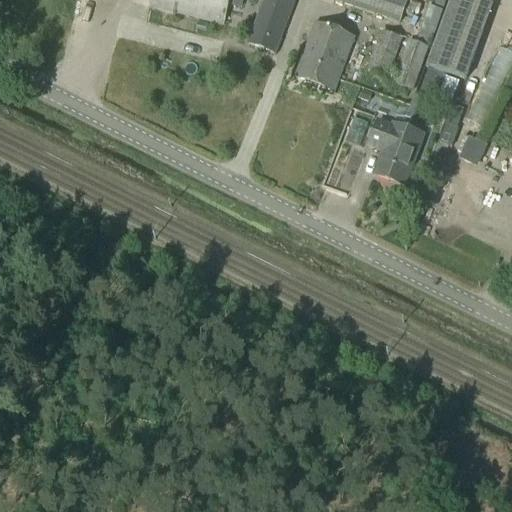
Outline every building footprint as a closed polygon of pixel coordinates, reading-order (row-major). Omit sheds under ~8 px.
[(228,0),(153,0),(152,9),(222,27),(228,0)] [(275,55),(295,0),(265,0),(248,45),(275,55)] [(333,0),(333,2),(361,12),(400,25),(401,23),(407,4),(408,0),(333,0)] [(466,82),(493,7),(474,0),(452,0),(428,69),(466,82)] [(428,50),(441,11),(430,7),(416,45),(408,42),(393,86),(413,93),(428,50)] [(198,22),(196,30),(204,32),(206,24),(198,22)] [(334,93),(354,39),(317,24),(296,79),(334,93)] [(388,81),(402,40),(381,33),(367,73),(388,81)] [(449,106),(457,84),(445,80),(438,102),(449,106)] [(405,118),(407,110),(398,107),(395,115),(405,118)] [(451,107),(444,125),(456,130),(463,111),(451,107)] [(392,127),(378,122),(368,148),(382,153),(373,178),(406,189),(424,136),(393,124),(392,127)] [(475,168),(485,148),(468,141),(459,161),(475,168)]
